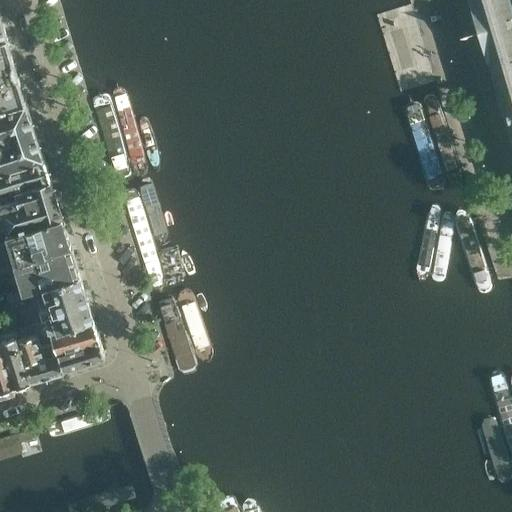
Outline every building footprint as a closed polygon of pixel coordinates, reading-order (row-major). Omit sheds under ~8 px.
[(511,0),(469,0),(477,23),(472,24),(474,30),(476,35),(480,34),(488,59),(489,58),(500,96),(511,136),(511,0)] [(25,98),(7,41),(8,40),(0,12),(0,109),(27,101),(26,98),(25,98),(25,97),(25,98)] [(111,93),(111,94),(134,173),(134,174),(136,175),(137,175),(138,176),(139,176),(141,176),(142,176),(143,175),(145,175),(146,174),(147,172),(148,171),(148,170),(149,168),(124,89),(123,88),(122,87),(121,87),(119,87),(118,87),(117,87),(115,87),(114,88),(113,89),(112,90),(112,92),(111,93)] [(460,176),(440,102),(440,100),(439,99),(438,98),(437,96),(436,95),(435,95),(434,94),(432,93),(431,93),(430,93),(429,94),(428,94),(427,95),(426,97),(425,99),(425,100),(425,102),(425,104),(425,106),(446,180),(455,189),(460,176)] [(130,171),(111,94),(109,94),(107,94),(105,94),(103,94),(101,95),(99,95),(97,96),(95,98),(93,99),(114,175),(115,177),(116,178),(117,179),(118,180),(120,180),(121,180),(123,180),(124,180),(126,179),(127,179),(128,178),(129,177),(130,175),(130,174),(130,172),(130,171)] [(0,171),(44,158),(37,136),(27,101),(0,109),(0,171)] [(441,179),(423,109),(417,102),(408,104),(407,114),(424,185),(425,186),(426,188),(427,189),(429,189),(430,190),(432,190),(434,190),(435,189),(437,188),(438,187),(439,186),(440,185),(441,183),(441,182),(442,180),(441,179)] [(18,189),(51,179),(44,158),(0,171),(0,203),(20,197),(18,189)] [(169,239),(169,238),(155,181),(154,180),(153,179),(151,178),(150,177),(148,176),(146,175),(145,175),(143,176),(142,178),(142,179),(141,181),(141,182),(140,184),(141,186),(157,241),(158,242),(158,243),(159,244),(161,244),(162,245),(163,245),(164,244),(165,244),(167,243),(167,242),(168,241),(169,240),(169,239)] [(0,234),(9,232),(62,215),(61,213),(55,194),(51,181),(51,179),(18,189),(20,197),(0,203),(0,234)] [(149,276),(155,286),(164,284),(163,272),(139,191),(138,190),(137,189),(136,188),(134,188),(133,188),(131,188),(130,188),(129,189),(127,190),(126,191),(126,192),(125,194),(125,195),(125,197),(149,276)] [(430,211),(422,266),(422,268),(422,271),(422,274),(423,276),(423,278),(424,280),(425,282),(426,284),(428,283),(431,279),(432,278),(433,275),(435,273),(435,270),(436,268),(444,213),(444,210),(443,207),(443,206),(440,204),(438,204),(436,204),(433,205),(432,206),(431,208),(430,211)] [(495,289),(495,288),(474,218),(473,216),(472,215),(471,213),(469,212),(468,211),(466,210),(464,210),(463,210),(461,211),(460,213),(460,215),(459,217),(459,219),(459,221),(459,223),(479,292),(480,293),(482,294),(483,295),(485,295),(486,295),(488,295),(489,295),(491,294),(492,293),(493,292),(494,291),(495,289)] [(454,212),(452,212),(451,212),(450,212),(449,213),(448,213),(448,214),(447,215),(438,278),(439,279),(440,280),(441,281),(442,282),(443,282),(444,282),(446,282),(447,282),(449,282),(450,281),(451,280),(451,279),(458,216),(458,215),(457,214),(457,213),(456,213),(455,212),(454,212)] [(71,245),(70,242),(69,242),(62,217),(62,215),(9,232),(11,241),(0,244),(0,267),(71,245)] [(78,270),(71,245),(0,267),(0,281),(12,278),(14,275),(20,273),(26,289),(79,272),(78,270)] [(93,316),(88,301),(79,272),(26,289),(4,295),(7,303),(39,293),(49,322),(16,332),(18,338),(18,339),(38,333),(51,329),(93,316)] [(215,363),(215,354),(196,290),(195,289),(195,288),(194,288),(193,287),(191,288),(181,290),(180,291),(179,291),(179,292),(178,293),(178,294),(178,295),(198,360),(203,366),(215,363)] [(165,300),(164,302),(163,305),(163,310),(165,316),(182,376),(198,371),(181,311),(178,305),(176,301),(174,299),(172,298),(170,297),(169,296),(168,297),(167,297),(166,298),(165,300)] [(25,361),(58,351),(100,338),(93,316),(51,329),(55,340),(41,345),(38,333),(18,339),(25,361)] [(30,379),(25,361),(18,339),(18,338),(7,341),(5,335),(0,336),(0,338),(1,340),(14,383),(30,379)] [(105,356),(100,338),(58,351),(63,369),(105,356)] [(0,387),(14,383),(1,340),(0,339),(0,387)] [(63,369),(58,351),(25,361),(30,379),(63,369)] [(488,376),(488,377),(487,380),(487,383),(506,440),(507,443),(508,445),(510,448),(511,450),(511,399),(505,377),(504,375),(502,373),(500,372),(496,372),(494,372),(491,373),(488,376)] [(51,439),(53,439),(112,421),(113,420),(114,420),(115,419),(116,418),(116,416),(117,415),(117,414),(117,412),(117,411),(116,410),(115,408),(114,407),(112,406),(111,406),(109,406),(106,406),(47,426),(46,427),(44,429),(42,431),(41,434),(40,436),(42,437),(44,438),(46,438),(48,439),(51,439)] [(492,417),(482,420),(481,426),(496,474),(496,475),(497,477),(498,478),(499,479),(500,480),(501,481),(503,482),(505,482),(508,482),(509,482),(510,480),(511,479),(511,477),(511,475),(511,467),(497,421),(492,417)] [(0,460),(41,448),(35,427),(0,437),(0,460)] [(82,500),(85,511),(113,511),(139,503),(133,483),(82,500)] [(222,505),(222,508),(222,511),(221,511),(238,511),(238,510),(236,507),(234,504),(232,502),(230,501),(227,499),(225,498),(224,500),(223,503),(222,505)] [(242,508),(242,511),(263,511),(261,504),(260,502),(258,501),(257,500),(255,499),(253,498),(251,498),(249,498),(248,499),(246,500),(245,501),(244,503),(243,505),(242,507),(242,508)]
